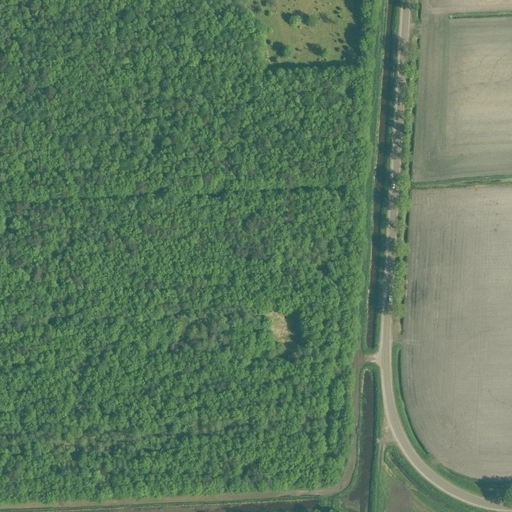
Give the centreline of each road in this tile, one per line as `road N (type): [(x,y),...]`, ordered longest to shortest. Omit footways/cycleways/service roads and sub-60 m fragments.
road 1 (unclassified): [(511,508),(463,496),(431,477),(393,422),(384,344),(405,0)]
road 2 (track): [(0,509),(325,496),(354,474)]
